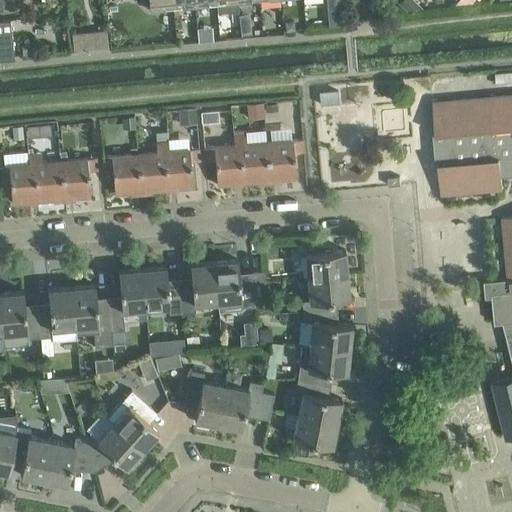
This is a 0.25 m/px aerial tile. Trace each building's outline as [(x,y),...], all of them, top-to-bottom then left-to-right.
[(148,0),(149,10),(174,7),(172,0),(148,0)] [(238,10),(238,2),(237,0),(215,0),(216,4),(217,3),(218,12),(238,10)] [(327,0),(328,9),(340,8),(338,0),(327,0)] [(414,0),(402,0),(399,3),(407,11),(423,8),(414,0)] [(0,21),(0,56),(14,56),(10,20),(0,21)] [(294,20),(284,21),(285,30),(295,29),(294,20)] [(250,26),(240,27),(241,34),(241,37),(251,36),(251,33),(250,26)] [(110,33),(96,34),(97,47),(99,47),(111,46),(110,33)] [(511,71),(494,73),(495,83),(511,81),(511,71)] [(338,89),(319,90),(320,104),(339,103),(338,89)] [(508,278),(511,277),(511,93),(432,101),(441,194),(502,189),(501,173),(511,171),(511,215),(502,216),(508,278)] [(264,117),(263,102),(246,104),(248,118),(264,117)] [(266,111),(278,110),(277,103),(265,104),(266,111)] [(197,123),(196,108),(179,109),(180,125),(197,123)] [(202,122),(218,121),(217,110),(201,111),(202,122)] [(122,118),(123,128),(136,127),(135,116),(122,118)] [(23,136),(22,123),(11,124),(13,137),(23,136)] [(50,123),(38,124),(39,135),(51,135),(50,123)] [(376,149),(375,130),(332,131),(332,150),(376,149)] [(167,132),(157,133),(158,142),(162,142),(168,141),(168,139),(167,132)] [(243,182),(239,134),(233,135),(234,145),(204,147),(205,160),(215,159),(217,185),(243,182)] [(239,134),(243,182),(270,180),(266,142),(246,144),(246,134),(239,134)] [(302,138),(266,142),(270,180),(296,178),(294,152),(304,151),(302,138)] [(168,141),(162,142),(167,189),(193,187),(191,161),(200,160),(199,148),(169,150),(168,141)] [(141,191),(167,189),(162,142),(158,142),(156,142),(156,151),(137,153),(141,191)] [(38,201),(64,198),(61,160),(41,161),(40,152),(34,153),(38,201)] [(38,201),(34,153),(28,153),(29,163),(0,165),(0,174),(1,188),(10,187),(12,203),(38,201)] [(114,194),(141,191),(137,153),(102,156),(103,169),(112,168),(114,194)] [(61,160),(64,198),(90,196),(88,170),(97,169),(96,157),(61,160)] [(388,185),(400,184),(399,176),(387,177),(388,185)] [(307,273),(307,277),(347,273),(345,249),(305,253),(307,273)] [(238,259),(214,261),(217,301),(240,299),(241,307),(255,306),(254,298),(252,279),(251,280),(240,281),(238,259)] [(195,303),(217,301),(214,261),(190,263),(192,285),(180,286),(182,312),(195,311),(195,303)] [(166,265),(142,268),(146,307),(169,305),(169,313),(182,312),(180,286),(168,287),(166,265)] [(121,302),(109,303),(112,331),(125,329),(123,309),(146,307),(142,268),(118,270),(121,302)] [(264,270),(250,272),(251,280),(252,279),(254,298),(267,296),(266,290),(264,270)] [(349,297),(347,273),(307,277),(310,299),(302,300),(304,310),(329,310),(327,299),(349,297)] [(511,511),(511,277),(508,278),(483,280),(483,281),(484,281),(486,296),(492,295),(494,313),(495,321),(494,321),(494,323),(503,322),(511,358),(511,375),(491,381),(506,438),(511,436),(511,511)] [(95,284),(71,286),(75,326),(76,334),(94,332),(95,346),(113,345),(112,331),(109,303),(97,304),(97,298),(95,284)] [(49,310),(37,311),(40,337),(52,336),(52,340),(76,338),(76,334),(75,326),(71,286),(47,288),(49,302),(49,310)] [(24,290),(0,292),(0,296),(3,332),(4,345),(29,343),(28,338),(40,337),(37,311),(25,312),(24,290)] [(330,322),(329,310),(304,310),(304,320),(312,321),(309,344),(349,348),(352,324),(330,322)] [(244,333),(239,334),(240,346),(258,345),(256,321),(243,322),(244,333)] [(269,328),(258,328),(258,340),(269,340),(269,328)] [(349,348),(309,344),(307,367),(299,365),(298,377),(323,382),(325,370),(347,372),(349,348)] [(165,355),(155,357),(157,370),(167,368),(165,355)] [(148,356),(137,361),(141,370),(152,365),(148,356)] [(265,377),(275,377),(276,362),(267,361),(265,377)] [(193,418),(217,423),(224,385),(225,383),(202,378),(204,370),(190,367),(185,393),(198,395),(193,418)] [(320,394),(323,382),(298,377),(297,378),(295,390),(302,391),(298,414),(337,422),(341,398),(320,394)] [(225,383),(218,423),(241,428),(245,406),(257,408),(258,409),(261,390),(262,390),(263,383),(250,380),(248,388),(225,383)] [(128,405),(113,422),(142,449),(158,431),(142,416),(151,407),(136,393),(131,389),(122,399),(128,405)] [(257,408),(255,416),(269,419),(272,399),(274,393),(262,390),(261,390),(258,409),(257,408)] [(332,445),(337,422),(298,414),(293,438),(332,445)] [(20,474),(44,479),(51,440),(53,430),(31,426),(32,421),(25,419),(19,451),(24,452),(20,474)] [(91,433),(84,436),(92,462),(110,452),(126,466),(142,449),(113,422),(97,439),(91,433)] [(0,470),(9,472),(11,458),(13,450),(19,451),(23,425),(17,424),(17,425),(15,432),(0,429),(0,470)] [(74,444),(51,440),(44,479),(67,483),(71,462),(92,462),(84,436),(75,436),(74,444)]
